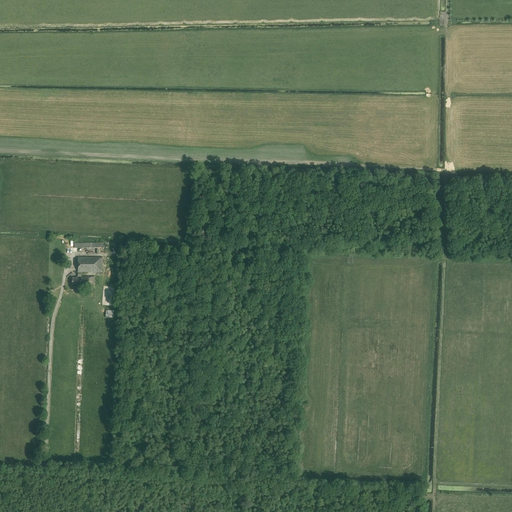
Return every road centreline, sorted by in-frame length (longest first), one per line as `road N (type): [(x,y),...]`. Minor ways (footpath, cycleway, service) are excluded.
road 1 (track): [(436,169),(0,149)]
road 2 (unclassified): [(0,465),(44,460),(56,294)]
